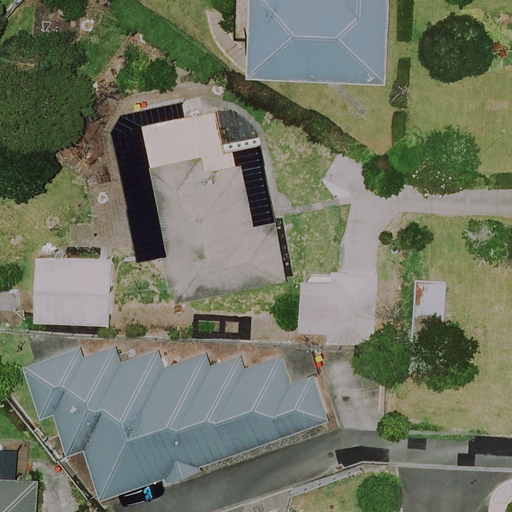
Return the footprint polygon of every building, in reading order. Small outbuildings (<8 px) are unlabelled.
[(387,0),(243,0),(240,75),(383,82),(387,0)] [(203,173),(201,157),(151,165),(172,299),(282,282),(273,225),(249,229),(240,167),(203,173)] [(110,259),(36,254),(32,319),(106,323),(110,259)] [(373,278),(301,275),(299,333),(371,335),(373,278)] [(444,277),(415,277),(415,317),(444,317),(444,277)] [(244,367),(241,356),(211,365),(207,353),(163,367),(158,351),(121,362),(114,339),(23,367),(38,415),(52,410),(65,451),(83,445),(98,495),(325,426),(311,379),(293,385),(284,355),(244,367)] [(35,511),(36,475),(0,474),(0,511),(35,511)]
